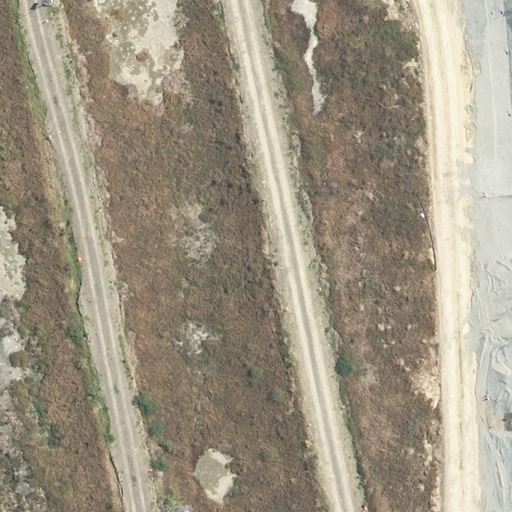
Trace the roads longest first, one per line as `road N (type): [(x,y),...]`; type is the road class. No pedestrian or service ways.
road 1 (track): [(46,0),(148,511)]
road 2 (track): [(252,0),(351,511)]
